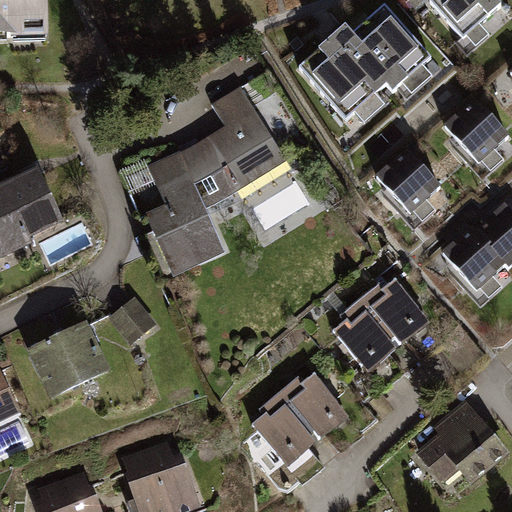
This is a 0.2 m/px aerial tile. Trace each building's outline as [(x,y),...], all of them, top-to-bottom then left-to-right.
[(0,0),(0,41),(46,39),(43,0),(0,0)] [(492,0),(431,0),(427,4),(461,42),(466,39),(475,49),(489,37),(479,27),(500,8),(492,0)] [(350,37),(342,28),(298,68),(345,119),(352,113),(365,127),(385,109),(376,99),(385,90),(391,97),(400,88),(410,99),(433,79),(426,71),(437,61),(385,5),(350,37)] [(223,129),(152,168),(167,209),(145,216),(170,281),(227,260),(204,209),(290,171),(244,85),(208,105),(223,129)] [(475,100),(444,128),(480,167),(511,139),(475,100)] [(406,150),(375,178),(410,217),(441,190),(406,150)] [(40,175),(0,190),(0,261),(31,249),(26,237),(59,223),(40,175)] [(472,226),(441,255),(477,294),(505,268),(509,272),(511,269),(511,216),(502,206),(477,229),(472,226)] [(358,308),(398,355),(429,329),(394,287),(381,299),(376,293),(358,308)] [(134,301),(110,322),(132,349),(155,328),(134,301)] [(398,355),(358,308),(343,320),(347,325),(334,336),(369,379),(398,355)] [(86,328),(32,353),(52,400),(107,377),(86,328)] [(439,353),(461,379),(484,360),(461,334),(439,353)] [(0,377),(0,426),(17,420),(0,377)] [(277,400),(316,449),(348,424),(314,382),(301,392),(295,385),(277,400)] [(316,449),(277,400),(259,415),(264,421),(251,431),(286,474),(316,449)] [(467,408),(413,450),(430,472),(446,460),(470,490),(508,459),(467,408)] [(166,446),(120,464),(138,511),(191,511),(201,509),(181,457),(172,461),(166,446)] [(98,511),(87,476),(40,492),(44,503),(36,506),(38,511),(98,511)]
